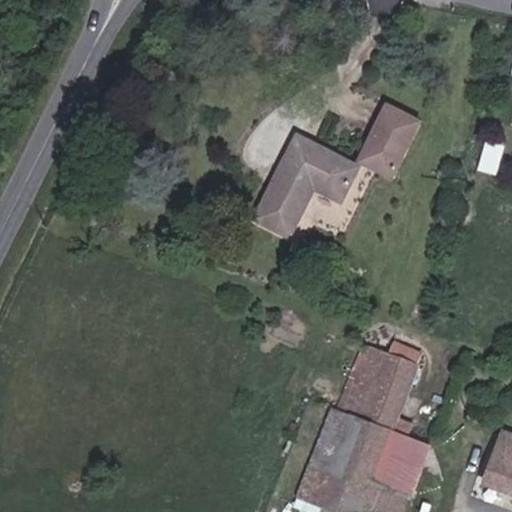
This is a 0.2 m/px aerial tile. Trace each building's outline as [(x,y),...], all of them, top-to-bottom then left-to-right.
[(365,161),(400,180),(429,127),(392,109),(365,161)] [(319,182),(346,195),(365,161),(302,128),(256,210),(292,229),(319,182)] [(481,169),(503,174),(509,145),(487,141),(481,169)] [(331,413),(393,434),(420,364),(368,344),(342,413),(332,409),(331,413)] [(336,511),(404,511),(422,464),(386,450),(393,434),(331,413),(300,499),(336,511)] [(511,489),(511,427),(492,421),(474,475),(511,489)]
